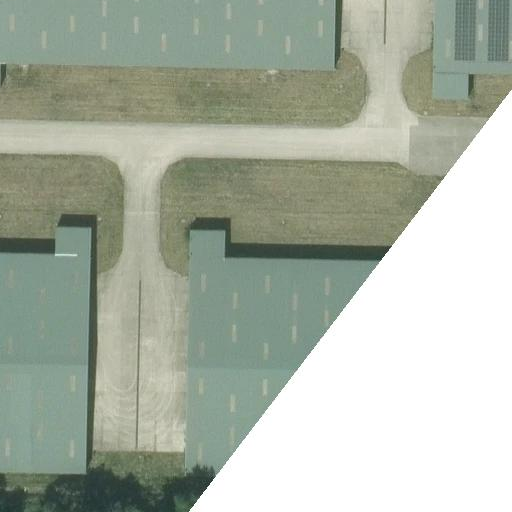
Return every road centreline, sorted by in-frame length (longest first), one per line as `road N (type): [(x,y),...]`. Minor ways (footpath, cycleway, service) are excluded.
road 1 (unknown): [(139,142),(130,423)]
road 2 (unknown): [(388,0),(386,146)]
